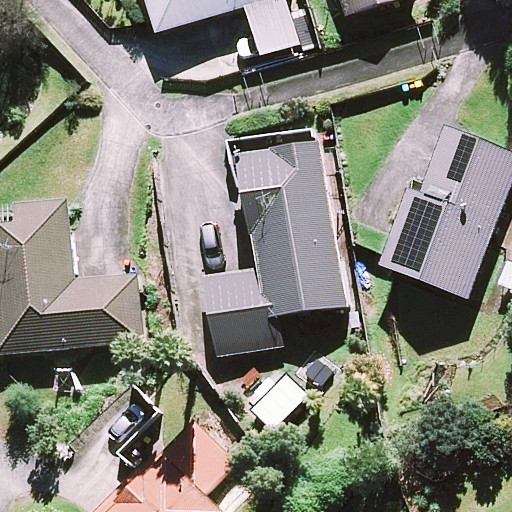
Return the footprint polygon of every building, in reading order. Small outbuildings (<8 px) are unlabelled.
[(308,43),(295,0),(153,0),(162,30),(251,5),(265,55),(308,43)] [(345,0),(349,12),(391,0),(345,0)] [(388,260),(472,294),(511,196),(511,147),(454,124),(427,188),(419,185),(388,260)] [(348,303),(323,140),(246,151),(264,268),(208,276),(220,358),(287,347),(282,313),(348,303)] [(0,222),(0,353),(147,342),(141,272),(80,278),(73,198),(21,202),(23,221),(0,222)] [(232,511),(211,490),(240,463),(199,420),(147,469),(144,466),(95,511),(232,511)]
